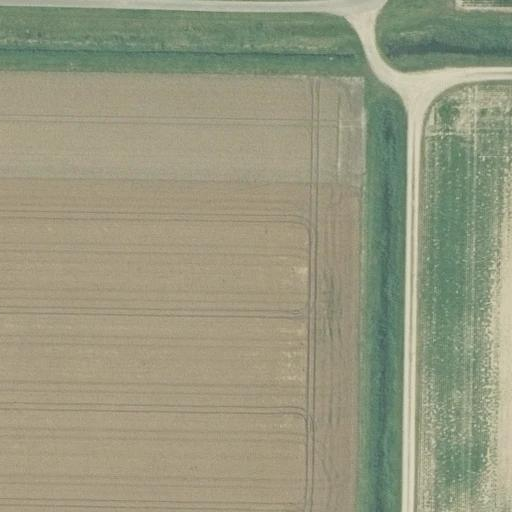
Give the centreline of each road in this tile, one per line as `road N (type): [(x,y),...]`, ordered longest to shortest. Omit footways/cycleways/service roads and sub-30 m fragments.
road 1 (track): [(401,511),(405,91)]
road 2 (track): [(511,77),(405,91),(374,71),(359,11)]
